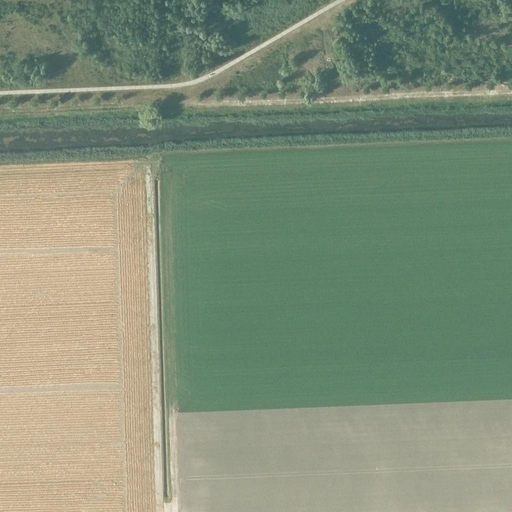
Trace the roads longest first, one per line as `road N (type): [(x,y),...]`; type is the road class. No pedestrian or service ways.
road 1 (track): [(511,90),(0,110)]
road 2 (track): [(0,3),(62,34),(106,91),(136,104)]
